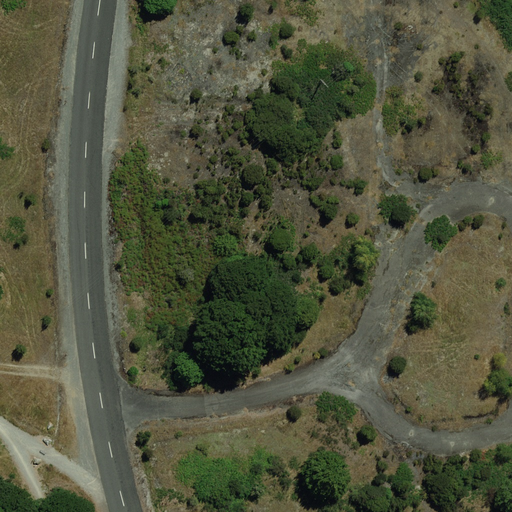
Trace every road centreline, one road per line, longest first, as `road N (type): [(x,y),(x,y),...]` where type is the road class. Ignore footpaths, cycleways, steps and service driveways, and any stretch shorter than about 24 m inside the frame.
road 1 (track): [(98,435),(311,404),(345,372),(413,218),(468,190),(511,219)]
road 2 (residential): [(92,0),(73,167),(85,382),(117,511)]
road 3 (track): [(511,365),(494,429),(449,445),(404,444)]
